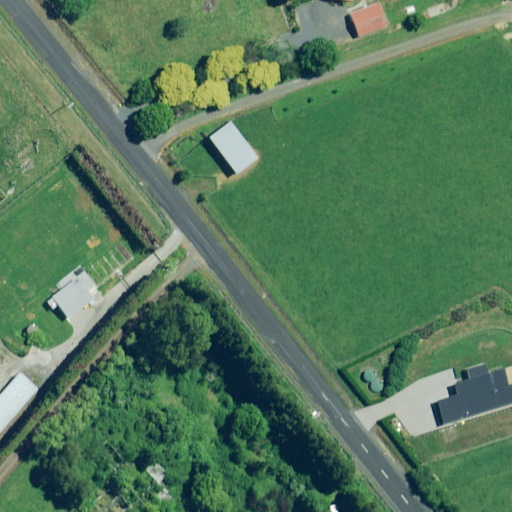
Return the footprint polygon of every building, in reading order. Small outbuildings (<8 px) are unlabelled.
[(385,26),(376,4),(347,15),(356,38),(385,26)] [(253,159),(225,123),(205,138),(233,175),(253,159)] [(92,300),(75,278),(45,302),(51,310),(56,306),(67,320),(92,300)] [(497,367),(482,371),(480,363),(463,368),(466,377),(450,383),(453,394),(434,400),(442,424),(511,402),(511,382),(503,385),(497,367)] [(0,430),(36,390),(18,374),(0,394),(0,430)]
